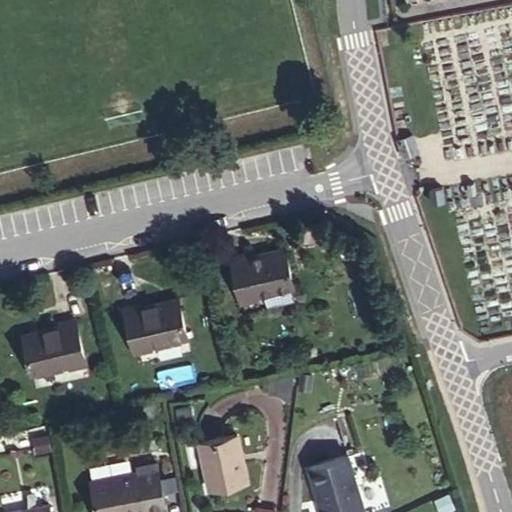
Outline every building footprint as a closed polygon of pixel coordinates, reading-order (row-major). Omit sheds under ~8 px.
[(397,139),(402,156),(418,150),(413,134),(397,139)] [(255,291),(256,295),(294,286),(285,247),(248,256),(247,253),(230,257),(240,295),(255,291)] [(240,299),(256,295),(255,291),(240,295),(240,299)] [(124,306),(133,344),(148,341),(149,345),(187,337),(179,297),(142,306),(141,302),(124,306)] [(69,359),(84,356),(76,318),(59,321),(60,325),(23,334),(32,373),(70,364),(69,359)] [(311,373),(302,372),(299,387),(310,388),(311,373)] [(247,480),(237,433),(200,441),(210,488),(247,480)] [(309,467),(322,511),(365,511),(349,455),(309,467)] [(158,467),(139,471),(146,506),(165,502),(158,467)] [(130,511),(130,509),(146,506),(139,471),(91,480),(97,511),(130,511)] [(50,511),(49,503),(4,511),(50,511)]
